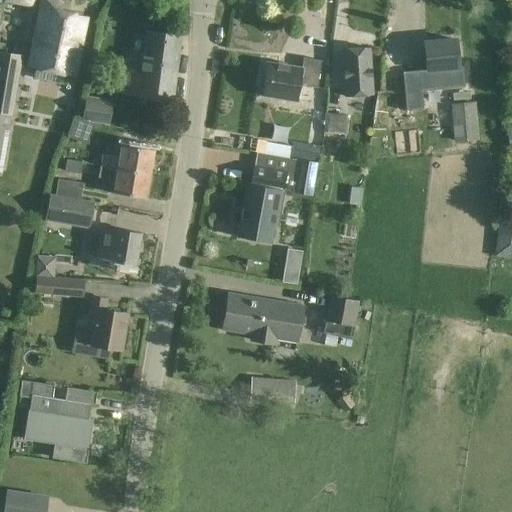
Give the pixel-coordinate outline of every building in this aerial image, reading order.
[(60,0),(41,0),(28,66),(74,76),(86,18),(58,12),(60,0)] [(181,34),(146,30),(140,74),(124,72),(121,96),(172,102),(181,34)] [(426,70),(402,72),(404,89),(406,111),(423,110),(421,91),(464,87),(463,67),(460,67),(458,67),(457,60),(455,40),(424,43),(426,63),(426,70)] [(342,50),(345,97),(372,95),(368,48),(342,50)] [(20,55),(0,51),(0,126),(8,127),(20,55)] [(261,94),(261,95),(312,103),(314,89),(316,89),(321,61),(303,58),(301,69),(266,63),(263,81),(261,83),(259,91),(261,94)] [(383,133),(384,113),(391,113),(388,87),(379,87),(379,91),(378,91),(372,132),(383,133)] [(110,125),(113,100),(85,97),(82,117),(82,119),(92,123),(92,124),(109,126),(110,125)] [(451,141),(477,140),(476,101),(449,102),(451,141)] [(346,115),(325,114),(324,132),(345,134),(346,115)] [(82,119),(73,116),(66,136),(85,143),(92,124),(92,123),(82,119)] [(99,166),(150,174),(154,150),(121,145),(119,157),(101,154),(99,166)] [(291,148),(289,158),(316,163),(318,153),(291,148)] [(80,163),(82,163),(84,153),(68,150),(66,161),(80,163)] [(80,163),(66,161),(64,172),(80,174),(82,163),(80,163)] [(286,172),(283,192),(311,196),(316,165),(288,161),(286,172)] [(98,177),(115,180),(113,193),(145,199),(150,174),(99,166),(98,177)] [(283,192),(286,172),(253,166),(250,184),(246,183),(237,237),(270,243),(273,226),(277,227),(283,192)] [(57,179),(54,195),(80,199),(82,184),(57,179)] [(79,200),(80,199),(54,195),(49,195),(44,221),(90,229),(93,211),(101,212),(102,204),(79,200)] [(114,231),(101,229),(96,258),(135,265),(140,233),(114,229),(114,231)] [(511,245),(497,244),(495,257),(511,258),(511,245)] [(54,276),(55,258),(37,256),(35,275),(54,276)] [(81,296),(83,280),(35,276),(34,292),(81,296)] [(302,305),(228,292),(222,330),(251,335),(250,340),(267,343),(268,338),(296,343),(302,305)] [(107,299),(91,297),(88,317),(95,318),(92,334),(74,331),(71,351),(108,356),(110,348),(121,350),(127,313),(105,310),(107,299)] [(329,297),(322,333),(350,339),(358,302),(329,297)] [(295,381),(250,377),(248,405),(260,407),(293,409),(295,381)] [(33,410),(29,434),(56,438),(53,456),(81,461),(86,432),(78,430),(80,418),(86,419),(88,420),(91,405),(91,403),(90,403),(92,391),(68,387),(66,399),(53,397),(55,384),(35,381),(35,383),(33,393),(32,393),(30,409),(33,410)] [(348,395),(337,403),(345,413),(355,404),(348,395)] [(2,511),(45,511),(48,497),(6,490),(2,511)]
